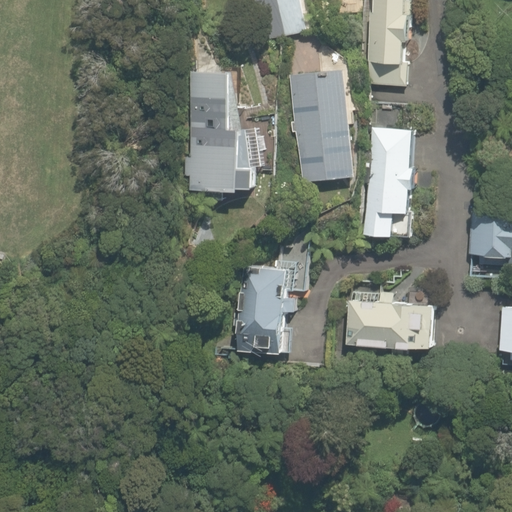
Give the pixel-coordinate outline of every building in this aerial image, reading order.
[(257,0),(261,38),(312,34),(308,0),(257,0)] [(369,0),(368,64),(413,65),(414,0),(369,0)] [(195,189),(244,190),(244,187),(258,188),(258,167),(245,166),(246,128),(236,128),(237,71),(215,70),(218,63),(207,29),(193,28),(192,71),(199,71),(197,156),(191,156),(190,174),(195,174),(195,189)] [(354,75),(295,80),(304,183),(362,178),(354,75)] [(425,136),(375,133),(369,235),(419,238),(425,136)] [(511,205),(473,205),(472,257),(510,257),(510,290),(511,290),(511,205)] [(260,290),(245,289),(244,337),(299,338),(300,274),(260,273),(260,290)] [(360,294),(357,347),(440,352),(443,299),(360,294)] [(351,433),(306,442),(314,483),(358,474),(351,433)]
